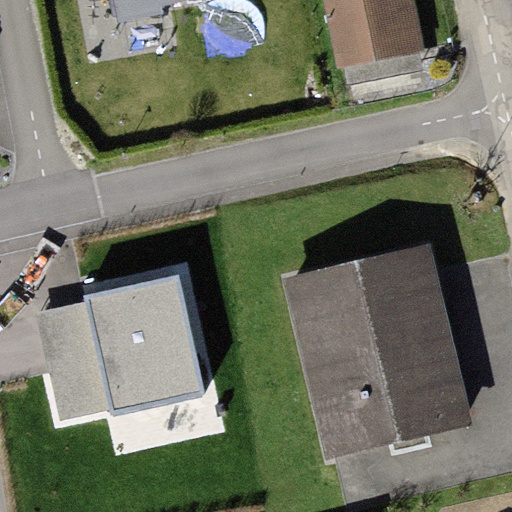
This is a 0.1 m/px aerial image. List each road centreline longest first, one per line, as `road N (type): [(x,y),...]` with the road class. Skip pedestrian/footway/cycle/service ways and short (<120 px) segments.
road 1 (residential): [(47,203),(507,108)]
road 2 (residential): [(6,0),(47,203)]
